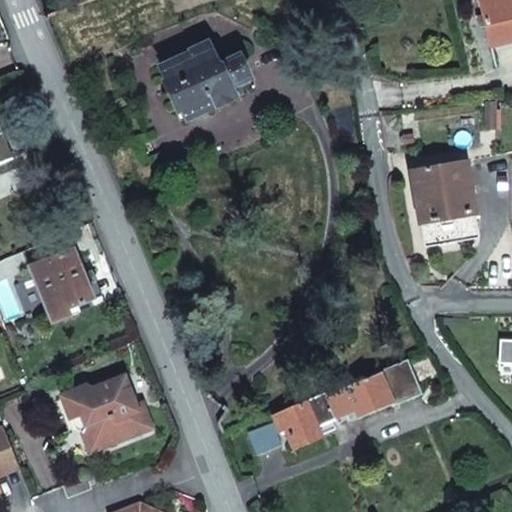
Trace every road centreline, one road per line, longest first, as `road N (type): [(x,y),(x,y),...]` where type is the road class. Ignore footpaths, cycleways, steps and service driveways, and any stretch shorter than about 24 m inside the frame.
road 1 (unclassified): [(24,0),(210,461)]
road 2 (residential): [(331,0),(366,80),(406,282),(467,389),(511,433)]
road 3 (residential): [(70,511),(210,461)]
